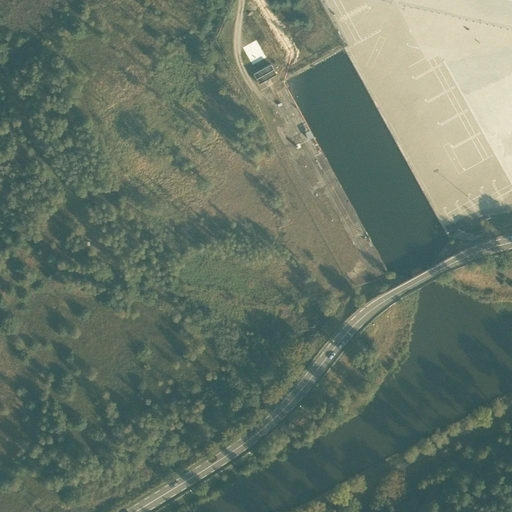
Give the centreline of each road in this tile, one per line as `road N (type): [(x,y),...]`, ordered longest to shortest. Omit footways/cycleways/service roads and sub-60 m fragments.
road 1 (secondary): [(136,511),(242,448),(379,301),(511,241)]
road 2 (track): [(121,283),(0,76)]
road 3 (unclassified): [(315,511),(511,404)]
